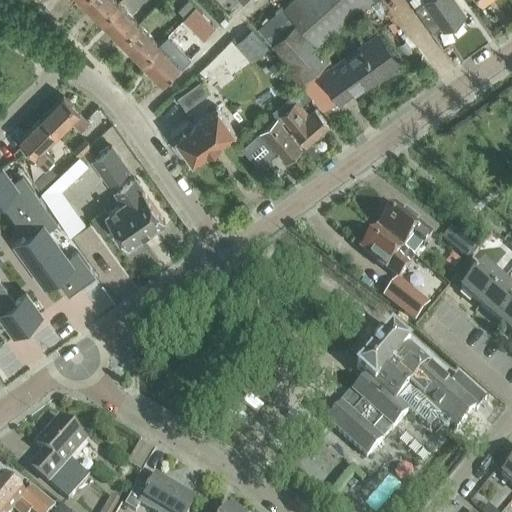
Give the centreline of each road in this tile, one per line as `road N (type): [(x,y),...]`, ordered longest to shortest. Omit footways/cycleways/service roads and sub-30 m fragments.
road 1 (unclassified): [(225,257),(511,53)]
road 2 (unclassified): [(286,511),(113,400),(79,359)]
road 3 (residential): [(225,257),(102,84),(66,63)]
road 4 (unclassified): [(79,359),(225,257)]
road 5 (unclassified): [(435,511),(511,420)]
